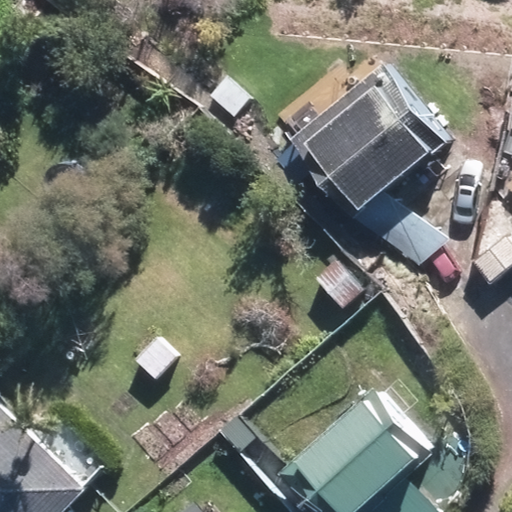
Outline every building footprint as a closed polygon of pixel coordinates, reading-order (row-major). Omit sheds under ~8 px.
[(174,52),(194,27),(174,9),(154,34),(174,52)] [(362,214),(365,212),(396,187),(459,137),(394,56),(297,134),(362,214)] [(457,234),(396,187),(365,212),(424,259),(457,234)] [(495,276),(511,264),(511,230),(479,255),(495,276)] [(346,255),(323,272),(352,308),(374,291),(346,255)] [(162,376),(186,352),(165,331),(141,354),(162,376)] [(342,511),(346,509),(348,511),(372,511),(420,472),(447,448),(388,380),(286,467),(325,511),(342,511)] [(71,511),(99,482),(0,385),(0,511),(71,511)] [(453,511),(420,472),(372,511),(453,511)] [(224,511),(208,493),(184,511),(224,511)]
